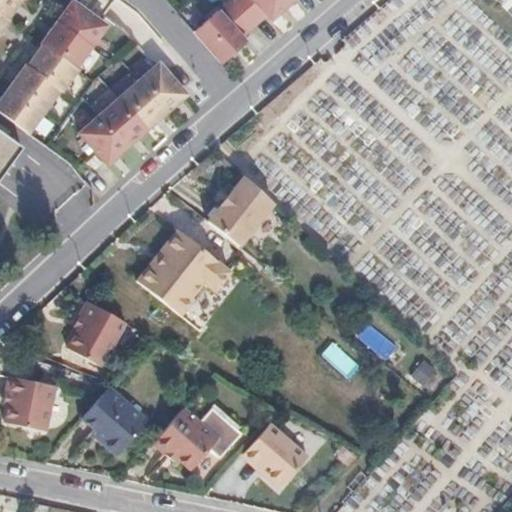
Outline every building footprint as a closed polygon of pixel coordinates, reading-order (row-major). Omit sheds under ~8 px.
[(0,0),(0,29),(7,20),(5,19),(18,0),(0,0)] [(240,37),(252,26),(230,1),(229,0),(228,0),(225,3),(192,32),(220,63),(244,42),(240,37)] [(230,0),(230,1),(252,26),(254,24),(265,15),(270,19),(291,0),(230,0)] [(74,68),(105,26),(70,1),(49,31),(39,44),(41,46),(26,66),(24,65),(0,98),(0,114),(27,134),(59,89),(61,90),(76,69),(74,68)] [(79,131),(107,163),(184,94),(157,63),(79,131)] [(0,173),(19,148),(0,133),(0,173)] [(272,205),(242,176),(204,222),(237,248),(272,205)] [(151,266),(147,264),(133,282),(177,317),(191,299),(188,297),(200,283),(212,292),(227,273),(214,262),(209,268),(193,255),(198,249),(174,230),(159,249),(162,251),(151,266)] [(162,251),(159,249),(147,264),(151,266),(162,251)] [(198,249),(193,255),(209,268),(214,262),(198,249)] [(83,319),(77,329),(67,347),(99,365),(124,322),(86,300),(77,316),(83,319)] [(83,319),(77,316),(72,326),(77,329),(83,319)] [(8,398),(6,406),(2,424),(44,433),(54,387),(7,377),(3,397),(8,398)] [(98,397),(81,416),(98,431),(104,436),(100,440),(115,454),(145,420),(107,386),(98,397)] [(196,421),(181,407),(150,443),(164,454),(167,450),(174,457),(188,469),(206,448),(216,457),(225,446),(238,432),(227,423),(208,406),(196,421)] [(302,457),(264,424),(240,453),(260,470),(257,474),(274,489),(302,457)] [(98,431),(94,435),(100,440),(104,436),(98,431)] [(167,450),(164,454),(171,460),(174,457),(167,450)] [(240,453),(236,457),(257,474),(260,470),(240,453)]
